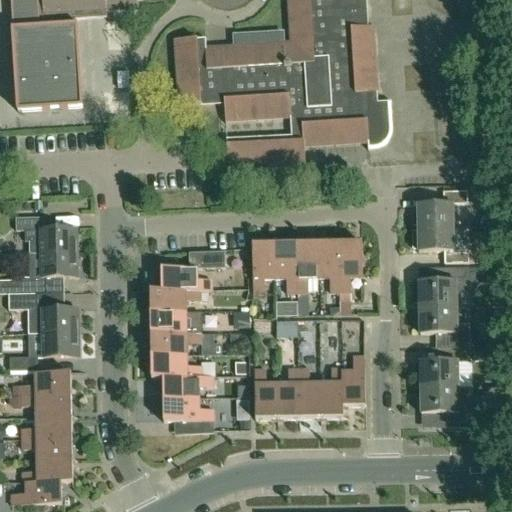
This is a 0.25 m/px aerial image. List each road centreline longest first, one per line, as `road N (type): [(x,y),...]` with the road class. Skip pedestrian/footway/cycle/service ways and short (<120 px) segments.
road 1 (residential): [(385,322),(387,226),(368,215),(114,227)]
road 2 (residential): [(152,511),(118,447),(114,227)]
road 3 (tertiary): [(172,511),(253,476),(385,472)]
road 4 (residential): [(385,472),(385,322)]
road 5 (tertiary): [(385,472),(511,471)]
